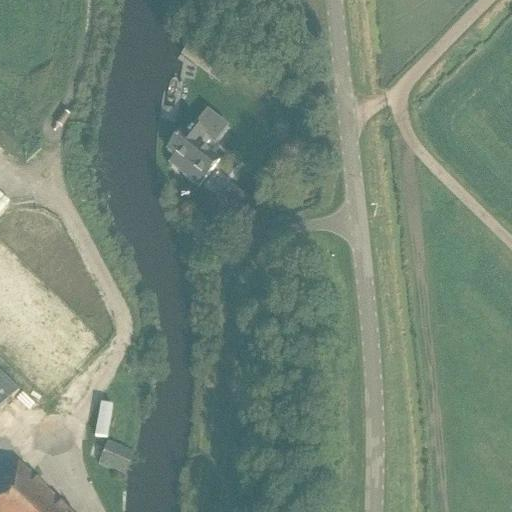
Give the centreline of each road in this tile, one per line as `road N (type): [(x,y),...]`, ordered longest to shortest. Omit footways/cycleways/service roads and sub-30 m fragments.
road 1 (tertiary): [(373,511),(367,304),(333,0)]
road 2 (track): [(400,85),(400,118),(414,147),(511,243)]
road 3 (track): [(346,127),(484,0)]
